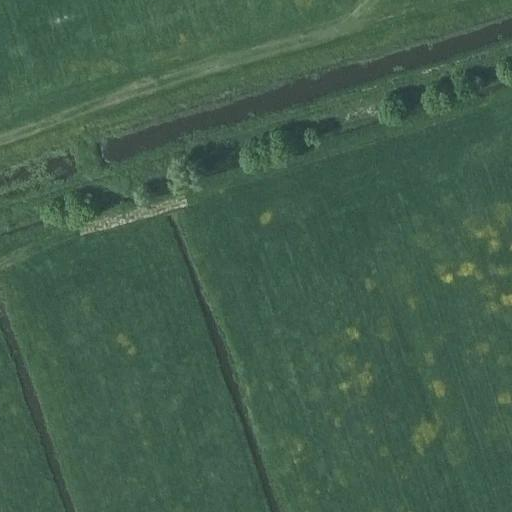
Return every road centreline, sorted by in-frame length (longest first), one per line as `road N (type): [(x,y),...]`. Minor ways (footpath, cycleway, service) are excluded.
road 1 (track): [(76,116),(106,225),(511,106)]
road 2 (track): [(467,0),(76,116)]
